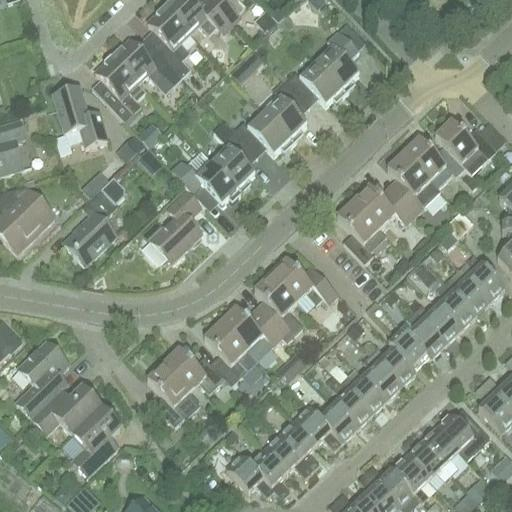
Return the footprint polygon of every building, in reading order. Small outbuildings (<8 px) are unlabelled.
[(200,16),(185,0),(176,0),(164,12),(190,39),(199,31),(208,41),(216,33),(223,41),(232,32),(209,8),(200,16)] [(216,0),(209,8),(232,32),(241,23),(237,19),(245,11),(233,0),(216,0)] [(164,12),(146,29),(166,49),(157,57),(181,83),(191,74),(182,65),(190,58),(180,48),(190,39),(164,12)] [(268,16),(256,27),(266,37),(278,26),(268,16)] [(286,18),(278,26),(287,36),(292,30),(292,25),(286,18)] [(359,79),(349,69),(358,60),(337,38),(327,48),(331,52),(316,67),(345,98),(355,89),(352,85),(359,79)] [(129,46),(111,63),(138,89),(147,80),(156,90),(164,82),(173,91),(181,83),(157,57),(148,66),(129,46)] [(252,57),(244,65),(253,75),(262,66),(252,57)] [(138,89),(111,63),(94,78),(114,99),(105,107),(124,128),(141,111),(136,106),(145,97),(138,89)] [(296,77),(285,88),(304,108),(314,98),(326,111),(333,104),(336,107),(345,98),(316,67),(300,82),(296,77)] [(280,102),(264,116),(294,147),(303,139),(299,135),(306,129),(295,116),(304,108),(285,88),(275,97),(280,102)] [(79,95),(53,103),(64,140),(80,136),(85,153),(107,146),(99,120),(88,124),(79,95)] [(244,127),(233,137),(252,157),(261,149),(273,161),(280,154),(283,157),(294,147),(264,116),(248,132),(244,127)] [(452,126),(435,143),(446,155),(461,170),(472,160),(482,170),(497,156),(476,134),(467,142),(452,126)] [(0,180),(22,174),(14,147),(24,144),(19,127),(0,132),(0,180)] [(252,157),(233,137),(233,138),(223,128),(213,137),(223,147),(227,152),(211,167),(241,198),(251,189),(247,185),(255,178),(243,166),(252,157)] [(137,143),(121,157),(129,166),(144,152),(137,143)] [(403,159),(437,194),(452,179),(455,182),(464,174),(461,170),(446,155),(438,163),(419,144),(403,159)] [(395,183),(386,192),(397,204),(414,222),(440,197),(437,194),(403,159),(387,174),(395,183)] [(241,198),(211,167),(196,182),(180,166),(170,176),(181,187),(200,207),(210,198),(221,210),(228,203),(231,207),(241,198)] [(101,194),(81,214),(89,223),(82,230),(82,231),(63,249),(85,271),(115,242),(102,227),(117,212),(115,210),(124,201),(124,194),(113,183),(101,194)] [(511,191),(498,205),(511,219),(508,223),(507,231),(503,231),(503,242),(507,242),(507,250),(509,250),(511,252),(497,265),(511,281),(511,191)] [(369,192),(353,207),(380,236),(396,221),(405,231),(414,222),(397,204),(386,192),(377,201),(369,192)] [(9,212),(0,221),(0,242),(16,259),(54,223),(27,196),(26,196),(24,194),(14,197),(18,209),(9,212)] [(167,215),(175,222),(150,246),(170,268),(200,240),(187,226),(200,213),(185,198),(167,215)] [(380,236),(353,207),(337,223),(356,243),(347,252),(364,270),(374,261),(364,251),(380,236)] [(472,229),(460,217),(445,232),(457,244),(472,229)] [(436,253),(430,259),(436,266),(443,260),(436,253)] [(466,285),(489,309),(504,295),(473,262),(465,270),(473,278),(466,285)] [(287,266),(270,282),(297,309),(306,301),(316,311),(323,305),(329,310),(337,302),(310,274),(302,282),(287,266)] [(423,268),(414,277),(428,292),(437,283),(423,268)] [(270,282),(254,297),(273,316),(264,325),(282,344),(285,347),(301,332),(288,318),(297,309),(270,282)] [(450,284),(444,291),(474,323),(489,309),(466,285),(459,293),(450,284)] [(474,323),(444,291),(436,298),(444,306),(437,313),(460,337),(474,323)] [(393,294),(385,302),(390,307),(398,300),(393,294)] [(421,312),(414,318),(445,351),(460,337),(437,313),(429,320),(421,312)] [(236,314),(221,328),(257,367),(265,359),(272,352),(273,353),(282,344),(264,325),(253,314),(244,322),(236,314)] [(445,351),(414,318),(408,324),(416,333),(406,342),(428,366),(429,366),(445,351)] [(2,328),(0,329),(0,366),(8,358),(10,360),(22,349),(2,328)] [(232,391),(257,367),(221,328),(203,345),(222,364),(213,372),(225,385),(232,391)] [(355,328),(346,337),(354,345),(363,336),(355,328)] [(415,378),(428,366),(406,342),(402,338),(387,352),(392,357),(393,356),(415,378)] [(68,371),(46,347),(17,375),(31,389),(13,407),(31,426),(55,403),(63,395),(69,389),(60,379),(68,371)] [(415,379),(415,378),(393,356),(392,357),(385,364),(376,355),(370,361),(400,393),(415,379)] [(209,400),(225,385),(213,372),(207,366),(198,375),(179,356),(163,371),(189,398),(199,390),(209,400)] [(296,358),(277,375),(288,387),(301,375),(307,369),(296,358)] [(386,407),(400,393),(370,361),(362,368),(370,377),(363,383),(386,407)] [(335,370),(328,376),(340,389),(347,382),(335,370)] [(184,424),(199,408),(189,398),(163,371),(148,386),(166,406),(157,414),(175,432),(184,424)] [(355,391),(347,382),(340,389),(371,421),(386,407),(363,383),(355,391)] [(511,390),(509,388),(501,395),(490,384),(483,390),(511,420),(511,390)] [(371,421),(340,389),(333,396),(341,404),(334,411),(357,435),(371,421)] [(511,428),(511,420),(483,390),(476,397),(487,409),(479,416),(501,439),(511,428)] [(82,393),(71,403),(63,395),(55,403),(31,426),(45,441),(59,428),(72,441),(101,414),(82,393)] [(309,402),(303,408),(342,449),(357,435),(334,411),(326,419),(309,402)] [(308,414),(294,428),(316,452),(323,445),(334,457),(342,449),(303,408),(302,408),(308,414)] [(101,414),(72,441),(85,455),(71,468),(86,483),(110,460),(102,451),(121,434),(101,414)] [(436,434),(466,466),(473,460),(489,445),(469,424),(461,431),(451,420),(436,434)] [(316,452),(294,428),(279,442),(312,477),(319,471),(308,459),(316,452)] [(436,434),(422,448),(452,480),(458,474),(450,465),(457,459),(465,467),(466,466),(436,434)] [(231,436),(224,443),(231,450),(238,443),(231,436)] [(312,477),(279,442),(264,456),(287,480),(294,473),(305,484),(312,477)] [(422,448),(407,462),(429,486),(436,480),(443,488),(452,480),(422,448)] [(264,456),(250,470),(274,497),(282,506),(290,498),(279,487),(287,480),(264,456)] [(274,497),(250,470),(241,461),(226,476),(249,500),(256,493),(267,504),(274,497)] [(407,462),(391,477),(421,508),(428,502),(421,494),(429,486),(407,462)] [(497,468),(490,475),(500,486),(507,479),(497,468)] [(421,508),(391,477),(384,484),(373,473),(366,479),(396,511),(413,511),(419,507),(421,509),(421,508)] [(396,511),(366,479),(358,487),(369,498),(362,505),(369,511),(396,511)] [(478,489),(468,499),(477,508),(487,498),(478,489)] [(83,491),(64,510),(66,511),(93,511),(98,507),(83,491)] [(58,494),(53,501),(62,508),(70,498),(63,493),(58,494)] [(467,498),(453,511),(472,511),(477,508),(468,499),(467,498)] [(369,511),(362,505),(354,511),(352,511),(342,502),(336,507),(340,511),(369,511)] [(53,511),(40,503),(33,511),(53,511)]
